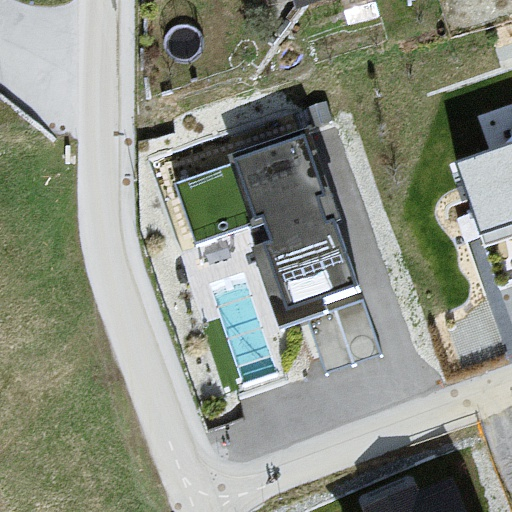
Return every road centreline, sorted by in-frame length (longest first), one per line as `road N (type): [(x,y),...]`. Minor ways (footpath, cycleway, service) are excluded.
road 1 (residential): [(99,0),(107,262),(201,510)]
road 2 (residential): [(201,510),(511,393)]
